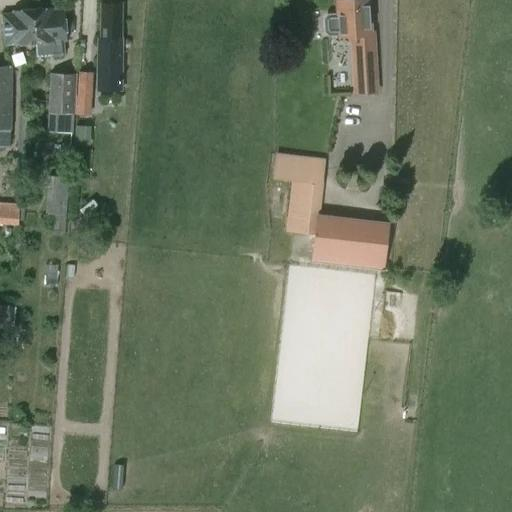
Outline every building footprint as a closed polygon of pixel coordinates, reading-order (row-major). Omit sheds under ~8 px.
[(339,0),(338,0),(339,14),(328,15),(324,19),(325,31),(329,35),(340,34),(340,35),(352,35),(355,93),(375,92),(372,34),(368,34),(366,0),(339,0)] [(120,3),(102,4),(101,38),(98,38),(98,91),(120,89),(121,36),(120,36),(120,3)] [(46,7),(34,8),(32,43),(34,43),(35,57),(63,55),(62,41),(65,40),(63,9),(46,11),(46,7)] [(32,43),(34,8),(19,9),(19,13),(1,14),(3,45),(32,43)] [(25,109),(9,108),(10,68),(0,67),(0,146),(8,147),(8,157),(21,157),(25,109)] [(72,132),(74,75),(74,74),(51,73),(49,131),(72,132)] [(78,96),(76,96),(75,114),(88,114),(89,97),(90,97),(90,73),(78,73),(78,96)] [(288,232),(316,235),(325,162),(275,156),(273,178),(293,180),(288,232)] [(70,177),(67,177),(51,177),(50,215),(68,216),(70,177)] [(0,223),(18,225),(19,204),(0,202),(0,223)] [(387,223),(368,221),(363,266),(382,268),(387,223)] [(0,323),(9,323),(9,304),(0,303),(0,323)]
